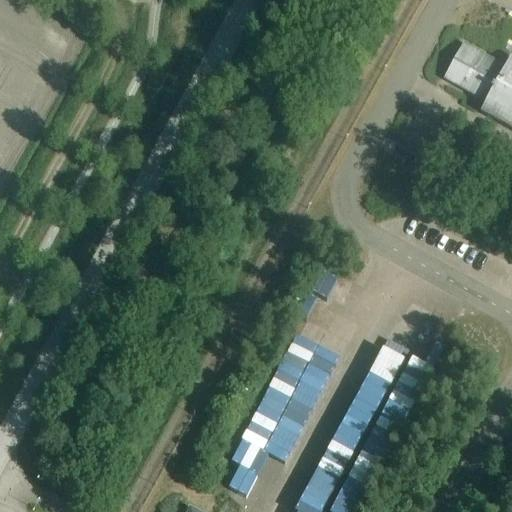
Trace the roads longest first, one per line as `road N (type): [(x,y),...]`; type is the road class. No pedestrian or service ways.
road 1 (tertiary): [(0,451),(250,0)]
road 2 (track): [(0,267),(115,54),(119,7)]
